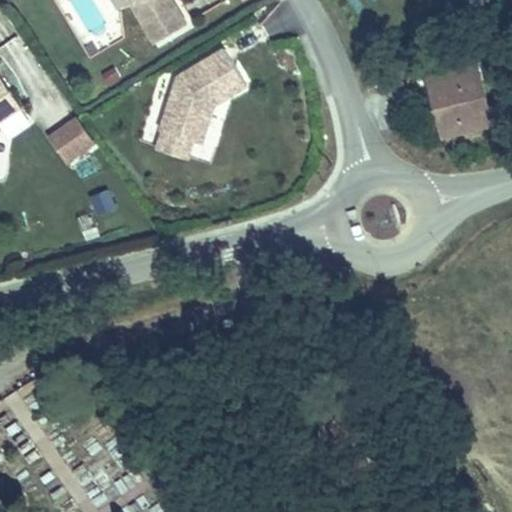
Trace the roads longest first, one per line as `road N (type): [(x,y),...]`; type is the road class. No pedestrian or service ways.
road 1 (tertiary): [(0,302),(337,225)]
road 2 (residential): [(372,173),(345,90),(300,0)]
road 3 (tertiary): [(337,225),(342,241),(368,262),(401,260),(424,237),(426,204)]
